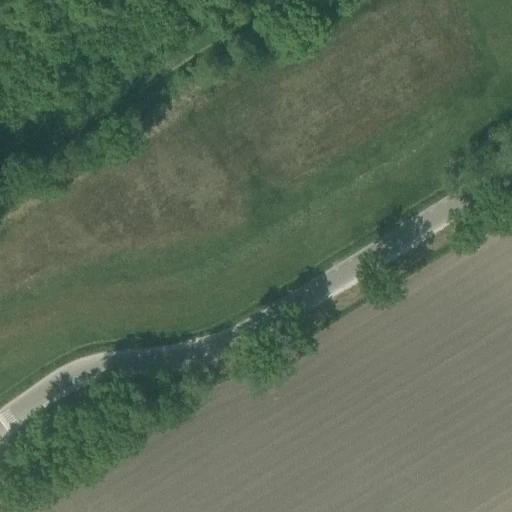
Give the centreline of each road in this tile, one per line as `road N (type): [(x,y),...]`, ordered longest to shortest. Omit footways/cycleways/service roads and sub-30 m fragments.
road 1 (unclassified): [(0,426),(77,376),(232,344),(511,171)]
road 2 (track): [(284,0),(0,175)]
